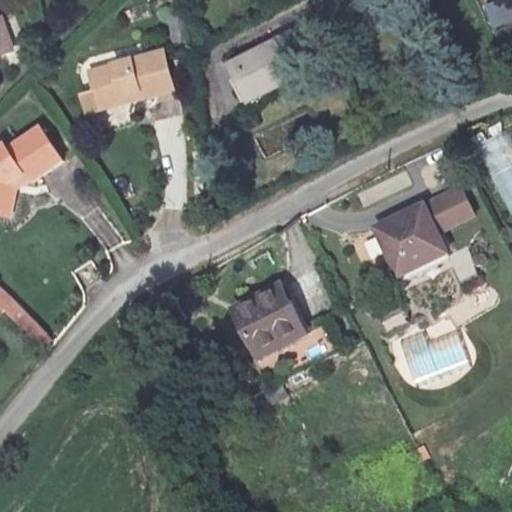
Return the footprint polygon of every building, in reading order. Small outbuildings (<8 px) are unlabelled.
[(511,0),(498,0),(484,5),(492,28),(511,20),(511,0)] [(299,82),(279,47),(216,84),(237,120),(299,82)] [(154,104),(143,68),(71,91),(77,110),(83,109),(89,126),(110,119),(108,110),(122,107),(124,114),(154,104)] [(59,158),(35,125),(3,148),(0,144),(0,213),(11,214),(15,188),(12,182),(23,175),(28,182),(59,158)] [(511,130),(511,126),(480,135),(508,229),(511,227),(511,130)] [(165,206),(185,206),(185,138),(165,138),(165,206)] [(444,230),(476,215),(461,182),(429,197),(444,230)] [(414,217),(367,245),(393,291),(441,262),(414,217)] [(0,287),(0,310),(43,349),(55,337),(0,287)] [(297,352),(271,306),(225,333),(252,379),(297,352)]
